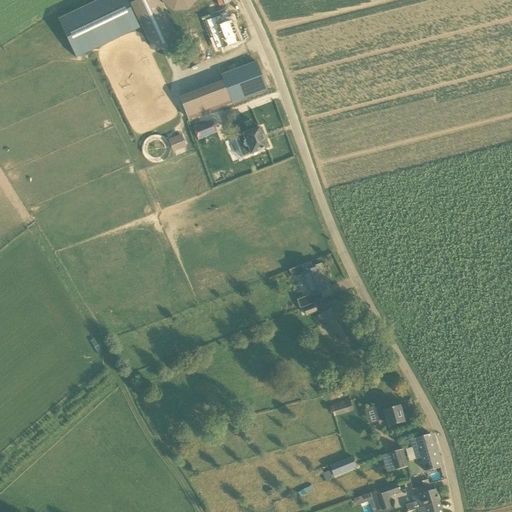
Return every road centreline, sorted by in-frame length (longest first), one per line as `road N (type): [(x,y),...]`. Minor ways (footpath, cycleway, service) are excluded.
road 1 (unclassified): [(457,511),(435,438),(340,250),(241,0)]
road 2 (track): [(33,230),(201,511)]
